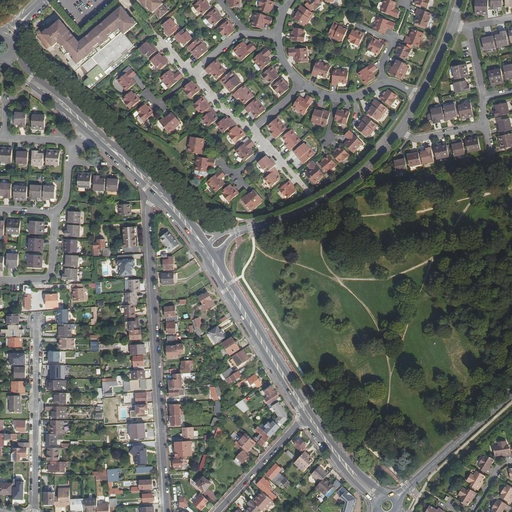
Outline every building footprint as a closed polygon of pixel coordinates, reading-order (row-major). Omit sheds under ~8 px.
[(142,0),(145,3),(148,6),(150,5),(153,8),(155,11),(156,10),(162,17),(171,9),(165,2),(166,2),(164,0),(142,0)] [(202,11),(205,14),(212,8),(209,5),(211,3),(208,0),(201,0),(195,5),(201,12),(202,11)] [(272,7),(274,7),(276,1),(272,0),(261,0),(260,5),(262,5),(261,9),(270,12),(271,9),(272,7)] [(319,3),(322,1),(321,0),(306,0),(305,2),(314,11),(320,5),(319,3)] [(394,3),(387,0),(382,0),(379,11),(395,17),(398,11),(392,9),(394,3)] [(413,0),(412,3),(424,8),(427,0),(413,0)] [(479,9),(488,9),(487,0),(475,0),(475,11),(479,11),(479,9)] [(69,62),(77,71),(81,67),(89,76),(101,66),(105,72),(136,46),(125,34),(138,22),(134,17),(133,17),(131,16),(123,5),(100,25),(91,32),(92,33),(86,37),(84,39),(79,39),(76,35),(75,36),(73,33),(71,30),(66,24),(63,20),(61,18),(55,24),(53,21),(50,23),(44,29),(39,33),(49,45),(51,43),(54,45),(56,43),(70,60),(69,62)] [(300,5),(297,11),(298,11),(293,19),(303,25),(304,24),(305,24),(309,19),(308,18),(311,13),(300,5)] [(213,22),(216,25),(224,18),(221,15),(223,14),(217,7),(206,16),(212,23),(213,22)] [(429,14),(416,9),(413,15),(416,16),(413,24),(424,28),(429,14)] [(266,22),(271,23),(274,17),(257,11),(253,23),(264,28),(266,22)] [(385,27),(391,30),(393,23),(376,16),(371,30),(382,34),(385,27)] [(164,25),(166,28),(168,31),(167,32),(168,33),(169,33),(171,36),(174,33),(181,28),(173,18),(164,25)] [(226,34),(229,37),(236,30),(233,27),(235,26),(229,19),(219,28),(224,35),(226,34)] [(330,26),(326,34),(332,37),(338,41),(338,40),(341,40),(346,29),(337,25),(338,25),(332,22),(330,26)] [(176,36),(179,39),(182,43),(184,41),(187,44),(195,38),(186,27),(176,36)] [(303,33),(303,29),(293,27),(292,31),(292,33),(290,33),(289,40),(303,42),(305,33),(303,33)] [(406,34),(404,40),(417,45),(422,31),(411,28),(409,35),(406,34)] [(362,33),(354,29),(353,31),(350,30),(346,39),(349,40),(348,43),(356,46),(362,33)] [(494,34),(492,34),(493,41),(496,41),(497,46),(508,44),(505,30),(498,32),(498,34),(494,35),(494,34)] [(140,36),(143,40),(149,35),(146,31),(140,36)] [(484,49),(497,46),(496,41),(493,41),(492,34),(488,35),(488,36),(481,38),(484,49)] [(202,36),(190,46),(200,58),(210,49),(209,47),(210,46),(202,36)] [(378,41),(371,38),(370,37),(364,50),(372,54),(373,52),(376,53),(381,44),(378,43),(378,41)] [(156,46),(154,47),(153,45),(149,41),(145,44),(141,48),(150,58),(152,56),(159,50),(156,46)] [(256,47),(252,42),(247,46),(243,41),(234,48),(242,59),(256,47)] [(394,54),(404,58),(405,55),(407,55),(410,47),(397,42),(395,47),(395,48),(397,48),(396,50),(394,54)] [(254,57),(263,68),(272,60),(268,55),(271,52),(267,46),(254,57)] [(288,56),(294,55),(295,62),(307,60),(306,47),(287,49),(288,56)] [(152,56),(154,58),(161,53),(159,50),(152,56)] [(154,58),(153,60),(161,70),(171,61),(165,55),(164,56),(161,53),(154,58)] [(226,70),(217,58),(205,68),(209,73),(212,70),(218,77),(226,70)] [(393,66),(392,66),(389,72),(402,77),(405,72),(406,72),(409,66),(407,66),(408,63),(397,58),(393,66)] [(328,65),(315,59),(309,72),(315,75),(317,72),(324,75),(328,65)] [(511,78),(511,63),(503,66),(505,78),(511,77),(511,78)] [(371,73),(376,70),(372,64),(369,67),(357,74),(365,85),(375,78),(371,73)] [(270,82),(278,76),(275,73),(277,71),(272,65),(261,74),(266,81),(268,80),(270,82)] [(453,68),(455,80),(469,77),(468,73),(466,73),(465,65),(453,68)] [(128,91),(137,83),(133,78),(138,74),(133,68),(119,80),(128,91)] [(331,68),(330,83),(336,83),(336,80),(345,81),(346,70),(331,68)] [(498,82),(503,81),(500,68),(488,71),(490,82),(498,80),(498,82)] [(180,71),(179,72),(175,75),(171,69),(161,78),(170,88),(184,77),(185,76),(180,71)] [(242,79),(233,69),(220,79),(230,91),(241,82),(240,80),(242,79)] [(285,86),(286,85),(280,78),(272,85),(277,92),(279,91),(282,94),(287,89),(285,86)] [(193,81),(185,87),(187,90),(185,91),(191,98),(202,89),(196,82),(195,83),(193,81)] [(454,83),(456,94),(470,91),(469,86),(466,86),(465,81),(454,83)] [(253,95),(244,84),(233,93),(237,98),(239,97),(244,103),(253,95)] [(384,93),(383,92),(379,98),(391,105),(395,98),(394,97),(396,94),(387,88),(385,91),(384,93)] [(131,109),(142,99),(138,95),(138,94),(138,95),(136,96),(135,94),(132,91),(124,99),(126,101),(125,102),(131,109)] [(313,98),(307,94),(304,99),(298,96),(292,106),(304,113),(313,98)] [(200,110),(202,114),(203,113),(211,107),(208,104),(209,103),(204,96),(193,105),(199,111),(200,110)] [(264,109),(255,98),(244,107),(248,112),(250,110),(256,116),(264,109)] [(386,105),(375,98),(371,103),(372,104),(367,111),(376,118),(377,116),(379,117),(383,111),(382,111),(386,105)] [(470,103),(458,106),(461,119),(465,118),(465,116),(472,115),(470,103)] [(493,112),(494,117),(509,114),(506,103),(495,105),(496,111),(493,112)] [(145,122),(156,113),(151,107),(150,108),(149,107),(146,104),(138,110),(141,114),(139,115),(145,122)] [(455,105),(442,108),(443,114),(445,113),(446,120),(451,119),(451,117),(458,116),(455,105)] [(319,121),(326,123),(330,112),(323,110),(323,111),(314,108),(311,119),(313,119),(313,121),(319,123),(319,121)] [(341,110),(337,109),(334,119),(338,120),(337,122),(345,124),(349,110),(341,108),(341,110)] [(444,121),(446,120),(445,113),(443,114),(442,108),(431,110),(431,112),(430,112),(430,113),(431,113),(433,121),(434,124),(438,123),(438,120),(444,119),(444,121)] [(202,118),(208,126),(218,119),(215,116),(217,114),(213,109),(205,116),(202,118)] [(181,121),(173,112),(166,117),(165,116),(160,120),(170,132),(175,128),(175,129),(181,124),(180,122),(181,121)] [(26,113),(16,113),(15,125),(21,125),(21,128),(25,128),(26,113)] [(365,114),(361,119),(362,120),(356,127),(366,135),(368,133),(369,134),(373,129),(372,128),(376,123),(365,114)] [(31,130),(36,130),(37,128),(45,128),(45,116),(32,115),(31,130)] [(226,129),(235,122),(230,117),(228,118),(227,116),(226,117),(216,125),(223,132),(226,129)] [(271,133),(275,138),(286,128),(277,118),(268,125),(274,131),(271,133)] [(498,133),(511,130),(509,119),(498,121),(499,128),(497,128),(498,133)] [(237,125),(235,122),(226,129),(229,132),(237,125)] [(237,125),(229,132),(228,133),(230,135),(228,137),(234,144),(246,134),(240,127),(239,128),(237,125)] [(285,145),(289,150),(300,140),(291,129),(282,137),(287,143),(285,145)] [(344,143),(352,151),(361,141),(349,129),(344,134),(349,139),(344,143)] [(511,146),(511,136),(511,134),(500,136),(501,144),(499,145),(500,149),(511,146)] [(203,146),(202,146),(200,146),(201,137),(191,135),(191,137),(189,137),(188,144),(190,144),(191,145),(190,151),(202,153),(203,146)] [(236,150),(245,161),(254,153),(250,148),(255,144),(250,138),(236,150)] [(465,140),(468,154),(480,151),(478,140),(470,142),(470,139),(465,140)] [(299,156),(298,157),(303,162),(314,153),(310,148),(311,147),(306,141),(305,142),(303,141),(293,150),(299,156)] [(337,149),(335,151),(332,153),(339,161),(342,158),(343,159),(349,153),(340,143),(336,148),(337,149)] [(451,144),(454,157),(465,155),(462,144),(457,145),(456,143),(451,144)] [(434,146),(437,160),(449,157),(446,146),(438,148),(438,145),(434,146)] [(0,162),(11,163),(12,151),(4,151),(4,149),(0,148),(0,162)] [(421,157),(423,165),(434,163),(431,149),(426,150),(427,152),(421,153),(420,151),(418,152),(419,157),(421,157)] [(17,151),(17,164),(27,165),(28,153),(22,153),(22,151),(17,151)] [(33,151),(32,166),(43,166),(44,154),(38,154),(38,152),(33,151)] [(52,153),(52,151),(47,151),(46,164),(59,165),(60,153),(52,153)] [(410,168),(423,165),(421,157),(419,157),(418,152),(413,153),(413,154),(407,156),(410,168)] [(327,153),(322,157),(324,159),(322,160),(319,163),(326,171),(329,168),(330,170),(337,163),(327,153)] [(271,160),(269,157),(266,154),(265,156),(257,162),(266,172),(272,166),(276,163),(272,159),(271,160)] [(209,164),(214,165),(215,159),(198,156),(196,170),(207,171),(209,164)] [(324,173),(311,159),(307,163),(311,168),(305,173),(313,182),(324,173)] [(407,171),(405,160),(400,161),(400,162),(395,163),(397,173),(407,171)] [(278,172),(275,168),(268,174),(264,178),(271,185),(280,178),(278,175),(276,174),(278,172)] [(221,169),(220,170),(207,181),(216,192),(226,183),(221,178),(226,174),(221,169)] [(80,175),(81,173),(77,173),(76,187),(88,188),(88,176),(80,175)] [(94,190),(105,191),(105,184),(107,184),(108,177),(105,177),(105,178),(99,178),(100,175),(95,175),(94,190)] [(114,177),(108,177),(107,184),(105,184),(105,191),(119,192),(120,179),(114,179),(114,177)] [(296,191),(293,187),(291,186),(293,184),(289,179),(287,181),(278,188),(284,196),(286,194),(288,197),(296,191)] [(6,199),(11,199),(12,184),(0,184),(0,191),(0,196),(6,197),(6,199)] [(229,201),(239,192),(235,188),(234,189),(232,187),(230,184),(228,186),(222,190),(225,193),(224,195),(229,201)] [(23,199),(23,201),(27,202),(28,187),(15,186),(14,199),(23,199)] [(41,201),(44,201),(44,193),(42,193),(42,187),(31,186),(30,200),(35,200),(35,198),(42,198),(41,201)] [(55,188),(42,187),(42,193),(44,193),(44,201),(48,201),(48,199),(54,199),(55,188)] [(262,198),(254,188),(246,195),(246,194),(242,197),(246,202),(245,203),(251,209),(261,201),(260,199),(262,198)] [(131,216),(131,212),(130,212),(130,210),(129,205),(119,205),(120,217),(131,216)] [(67,218),(67,223),(74,223),(74,225),(81,226),(81,213),(70,213),(69,218),(67,218)] [(16,223),(8,223),(7,234),(20,235),(20,234),(21,221),(16,221),(16,223)] [(44,235),(44,230),(42,230),(43,222),(31,222),(31,234),(44,235)] [(80,237),(81,226),(74,225),(74,223),(67,223),(67,226),(68,226),(67,231),(66,231),(65,236),(80,237)] [(161,237),(161,238),(161,239),(161,240),(161,241),(162,242),(163,242),(164,242),(167,247),(166,248),(169,252),(179,244),(168,231),(161,237)] [(43,252),(44,247),(41,247),(42,240),(30,239),(30,251),(43,252)] [(95,248),(94,248),(94,257),(97,257),(97,248),(98,248),(105,248),(105,239),(98,240),(99,243),(94,243),(95,248)] [(65,248),(63,248),(63,252),(77,253),(78,240),(66,240),(65,248)] [(127,250),(130,250),(130,246),(128,246),(127,243),(123,243),(123,241),(116,241),(116,248),(122,247),(123,254),(128,253),(127,250)] [(18,268),(19,256),(8,255),(7,270),(12,270),(12,268),(18,268)] [(41,260),(43,260),(43,256),(29,255),(29,268),(40,268),(41,260)] [(121,275),(133,275),(132,265),(135,265),(134,259),(133,259),(133,255),(117,256),(118,266),(120,266),(121,275)] [(79,270),(80,256),(68,256),(67,262),(66,262),(65,266),(72,267),(72,269),(79,270)] [(174,257),(171,257),(165,257),(166,270),(175,270),(175,269),(178,269),(178,265),(174,265),(174,257)] [(79,280),(79,270),(72,269),(72,267),(65,266),(65,269),(67,269),(66,275),(65,275),(64,280),(79,280)] [(163,279),(164,281),(164,285),(175,285),(174,274),(163,275),(163,279)] [(136,292),(140,292),(139,279),(128,280),(129,292),(136,292)] [(82,284),(74,284),(74,294),(75,300),(85,300),(84,288),(82,288),(82,284)] [(129,292),(126,292),(126,296),(127,305),(133,305),(134,305),(137,304),(136,292),(129,292)] [(201,305),(204,310),(215,304),(208,293),(204,295),(203,294),(199,296),(203,304),(201,305)] [(23,310),(23,313),(31,313),(32,295),(26,295),(26,297),(24,297),(24,301),(25,301),(25,310),(23,310)] [(47,308),(59,307),(58,295),(47,295),(47,308)] [(127,305),(125,305),(125,318),(127,317),(135,317),(135,309),(133,309),(133,305),(127,305)] [(166,311),(166,315),(167,323),(176,323),(176,319),(176,316),(175,313),(177,313),(176,307),(166,308),(166,311)] [(60,324),(70,324),(70,309),(58,310),(58,316),(59,316),(59,324),(60,324)] [(20,314),(9,315),(8,325),(9,325),(15,325),(19,325),(20,314)] [(132,330),(132,339),(143,339),(143,330),(138,330),(138,328),(138,317),(135,317),(127,317),(127,325),(130,330),(132,330)] [(193,322),(195,327),(196,332),(199,340),(202,338),(199,329),(196,321),(193,322)] [(61,337),(72,337),(72,329),(72,324),(70,324),(60,324),(60,337),(61,337)] [(177,334),(176,330),(179,330),(179,328),(176,328),(176,324),(168,325),(168,334),(177,334)] [(10,337),(22,337),(22,333),(24,333),(24,329),(20,329),(20,325),(19,325),(15,325),(9,325),(9,329),(2,329),(2,333),(7,333),(7,337),(10,337)] [(218,326),(209,333),(217,343),(226,337),(223,333),(224,332),(222,329),(221,329),(218,326)] [(23,342),(23,337),(22,337),(10,337),(10,346),(22,346),(22,342),(23,342)] [(72,337),(61,337),(61,343),(61,347),(75,347),(75,337),(72,337)] [(100,343),(99,337),(91,337),(92,350),(100,350),(100,343)] [(232,337),(223,343),(230,355),(239,349),(232,337)] [(135,353),(144,353),(144,345),(134,345),(135,353)] [(177,347),(168,347),(169,359),(179,359),(179,354),(183,353),(183,346),(177,346),(177,347)] [(243,349),(233,357),(239,366),(249,358),(243,349)] [(65,363),(65,352),(43,351),(43,358),(43,363),(65,363)] [(11,358),(11,365),(15,365),(19,365),(19,362),(25,363),(25,359),(26,358),(26,354),(11,354),(11,358)] [(134,356),(134,369),(145,369),(144,356),(134,356)] [(66,379),(66,365),(48,366),(48,369),(51,369),(52,379),(66,379)] [(18,367),(18,369),(18,377),(26,377),(26,369),(26,368),(18,367)] [(225,381),(235,374),(231,369),(220,376),(224,382),(225,381)] [(132,378),(132,380),(136,380),(136,377),(145,377),(145,370),(135,371),(135,374),(136,374),(136,375),(132,375),(132,377),(131,377),(131,378),(132,378)] [(239,371),(235,374),(225,381),(228,385),(233,381),(234,381),(242,375),(239,371)] [(248,379),(247,378),(237,385),(239,387),(249,380),(252,384),(256,381),(259,386),(261,384),(261,385),(262,385),(255,374),(248,379)] [(183,390),(183,375),(175,375),(175,381),(170,381),(171,390),(183,390)] [(51,380),(50,390),(60,390),(60,380),(51,380)] [(132,389),(140,389),(140,380),(131,380),(132,389)] [(104,382),(103,382),(104,395),(113,395),(112,390),(111,390),(110,385),(118,385),(118,381),(108,381),(104,382)] [(12,392),(25,392),(25,382),(13,382),(12,392)] [(268,405),(275,401),(279,398),(271,386),(269,388),(268,386),(263,390),(264,391),(268,397),(264,399),(268,405)] [(212,388),(211,388),(215,402),(220,402),(219,398),(215,388),(212,388)] [(67,393),(55,393),(55,403),(66,403),(67,393)] [(137,404),(147,403),(147,393),(137,393),(137,404)] [(20,412),(20,403),(20,396),(7,395),(7,400),(9,400),(9,412),(20,412)] [(240,408),(243,412),(249,409),(244,401),(237,405),(240,409),(240,408)] [(275,401),(268,405),(270,409),(273,407),(279,417),(277,419),(283,425),(287,420),(287,415),(279,403),(277,404),(275,401)] [(138,418),(149,417),(148,405),(137,405),(138,418)] [(171,405),(172,416),(181,416),(180,405),(171,405)] [(54,410),(54,418),(64,418),(64,410),(62,410),(62,407),(54,407),(54,410)] [(182,426),(182,416),(181,416),(172,416),(173,426),(182,426)] [(214,417),(212,425),(219,427),(221,419),(214,417)] [(23,432),(26,432),(26,421),(14,420),(13,425),(17,425),(17,431),(23,431),(23,432)] [(52,420),(52,426),(52,429),(50,429),(50,434),(58,434),(65,434),(65,429),(63,429),(63,420),(52,420)] [(267,429),(264,432),(270,437),(280,427),(273,421),(270,424),(268,423),(265,427),(267,429)] [(262,446),(270,437),(264,432),(259,426),(256,430),(260,434),(256,438),(258,439),(256,441),(262,446)] [(195,439),(194,437),(194,432),(194,428),(183,429),(183,434),(184,437),(184,439),(195,439)] [(13,434),(0,433),(0,447),(4,448),(5,440),(13,440),(17,440),(17,434),(13,434)] [(57,444),(58,434),(50,434),(47,434),(48,444),(57,444)] [(246,451),(247,451),(251,446),(252,447),(256,443),(246,434),(238,443),(243,448),(246,451)] [(298,441),(294,445),(301,451),(307,445),(302,440),(300,442),(298,441)] [(192,442),(179,442),(179,447),(176,447),(176,457),(184,456),(192,456),(192,442)] [(236,442),(234,444),(241,450),(243,448),(238,443),(236,442)] [(504,455),(504,457),(511,456),(510,449),(507,450),(507,447),(506,442),(498,444),(499,446),(493,447),(495,457),(501,456),(504,455)] [(148,462),(148,451),(144,451),(144,446),(136,446),(131,451),(136,456),(137,463),(148,462)] [(21,448),(14,448),(14,452),(15,454),(15,457),(20,457),(27,457),(27,449),(21,448)] [(49,460),(60,460),(60,450),(49,450),(49,460)] [(236,460),(241,465),(242,463),(243,464),(249,457),(246,454),(248,452),(247,451),(246,451),(245,453),(243,451),(237,458),(238,459),(236,460)] [(315,461),(312,458),(309,456),(310,454),(306,451),(303,454),(298,459),(308,468),(315,461)] [(199,471),(204,470),(209,455),(205,455),(199,471)] [(492,469),(490,468),(489,467),(490,465),(491,465),(494,460),(486,455),(484,458),(480,464),(479,467),(481,468),(483,469),(482,471),(489,475),(492,469)] [(176,457),(175,457),(175,468),(184,467),(184,456),(176,457)] [(68,461),(52,461),(52,466),(50,466),(50,470),(52,470),(52,473),(63,473),(63,464),(65,464),(65,465),(68,465),(68,461)] [(288,487),(291,483),(284,475),(283,476),(279,472),(282,470),(276,464),(267,474),(280,486),(283,483),(288,487)] [(321,483),(325,478),(328,475),(319,467),(312,475),(321,483)] [(108,476),(108,480),(116,479),(115,468),(108,468),(108,473),(108,476)] [(474,485),(472,487),(479,491),(482,485),(481,484),(483,481),(485,476),(476,471),(474,476),(472,475),(468,482),(472,484),(474,485)] [(65,476),(56,475),(56,486),(62,485),(62,483),(65,483),(65,476)] [(196,484),(191,480),(191,485),(201,494),(210,483),(203,476),(196,484)] [(264,491),(263,492),(263,493),(269,498),(271,495),(268,492),(267,493),(265,491),(271,484),(264,478),(259,484),(255,480),(252,483),(256,486),(257,485),(264,491)] [(321,483),(317,487),(329,498),(342,484),(338,480),(335,483),(333,486),(334,487),(333,488),(328,483),(329,482),(325,478),(321,483)] [(108,480),(109,494),(123,493),(122,490),(119,491),(119,488),(113,488),(112,480),(108,480)] [(141,480),(141,485),(145,485),(145,489),(154,489),(153,480),(141,480)] [(0,493),(13,494),(13,483),(0,482),(0,493)] [(252,483),(243,493),(252,501),(253,502),(257,498),(258,499),(263,493),(263,492),(256,486),(252,483)] [(511,498),(511,497),(511,494),(511,487),(507,485),(506,488),(502,493),(500,497),(511,504),(511,501),(511,498)] [(353,511),(356,499),(349,492),(348,493),(347,492),(348,491),(344,487),(338,493),(342,497),(345,500),(347,502),(344,511),(353,511)] [(55,507),(60,506),(60,505),(63,505),(63,504),(69,504),(70,489),(60,488),(60,497),(55,497),(55,507)] [(467,507),(470,501),(472,499),(474,500),(477,494),(471,490),(470,492),(468,491),(463,488),(460,496),(462,497),(459,501),(467,507)] [(17,495),(17,503),(26,504),(27,490),(21,490),(21,495),(17,495)] [(45,492),(44,504),(54,504),(54,492),(45,492)] [(262,510),(264,511),(274,502),(269,498),(263,493),(258,499),(257,498),(253,502),(262,510)] [(153,494),(144,494),(144,502),(154,501),(153,494)] [(209,501),(202,495),(194,504),(201,510),(202,509),(204,510),(206,507),(205,507),(204,506),(206,504),(209,501)] [(84,511),(89,511),(92,511),(97,511),(97,501),(97,500),(84,500),(84,511)] [(497,503),(493,508),(491,511),(503,511),(504,511),(503,511),(504,509),(505,510),(507,511),(509,506),(499,500),(497,503)] [(84,501),(70,501),(70,511),(78,511),(78,509),(84,509),(84,501)] [(97,511),(110,511),(110,507),(110,504),(103,504),(100,504),(100,501),(97,501),(97,511)] [(253,502),(252,501),(249,504),(251,506),(246,511),(260,511),(262,510),(253,502)]
